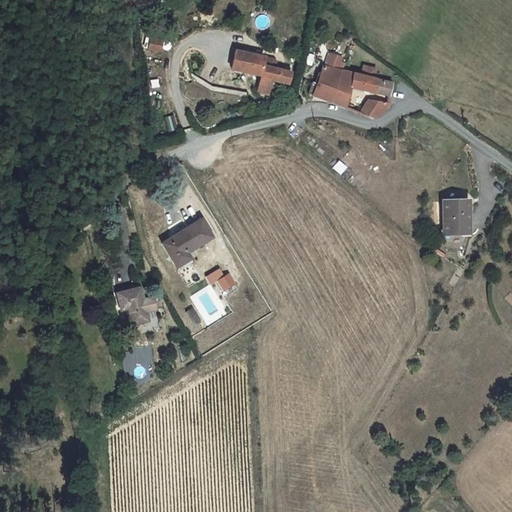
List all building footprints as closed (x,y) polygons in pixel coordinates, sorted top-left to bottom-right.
[(162,42),(149,39),(147,49),(160,52),(162,42)] [(235,52),(231,69),(260,75),(257,92),(268,95),(270,80),(288,84),(291,73),(262,66),(263,58),(235,52)] [(341,71),(323,66),(313,96),(330,102),(331,103),(342,71),(341,71)] [(360,76),(342,71),(331,103),(346,109),(351,88),(389,96),(391,84),(372,79),(375,69),(362,66),(360,76)] [(368,102),(360,115),(373,120),(383,113),(378,110),(378,104),(368,102)] [(388,106),(378,104),(378,110),(383,113),(384,113),(388,106)] [(467,200),(441,201),(443,235),(469,235),(467,200)] [(186,253),(211,237),(199,217),(186,225),(187,227),(160,244),(175,268),(190,259),(186,253)] [(219,269),(205,277),(210,285),(224,277),(219,269)] [(143,300),(140,288),(116,294),(120,310),(127,309),(129,308),(129,311),(128,312),(131,325),(148,321),(146,312),(155,310),(152,297),(143,300)] [(186,312),(194,326),(200,322),(192,308),(186,312)] [(204,329),(191,337),(198,348),(211,341),(204,329)] [(74,397),(75,405),(84,403),(83,396),(74,397)] [(89,415),(86,402),(75,405),(77,418),(89,415)]
